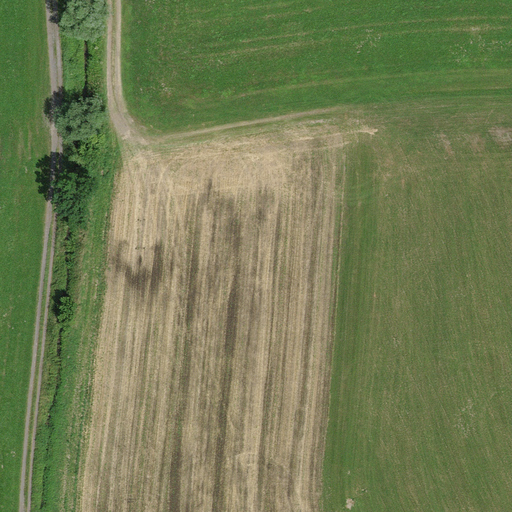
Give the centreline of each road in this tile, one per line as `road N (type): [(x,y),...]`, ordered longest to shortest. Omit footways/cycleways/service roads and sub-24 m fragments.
road 1 (track): [(28,511),(50,226),(52,0)]
road 2 (track): [(112,0),(113,110),(122,134)]
